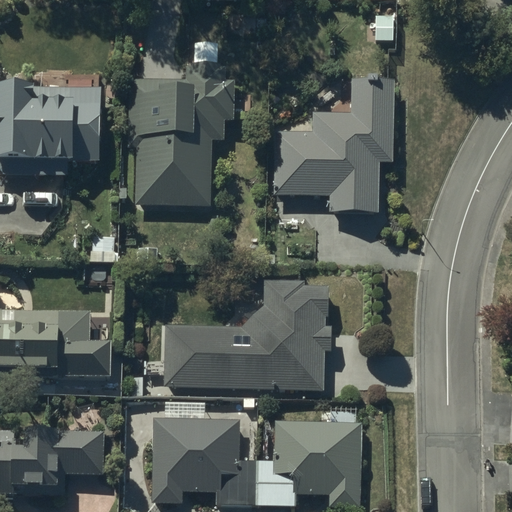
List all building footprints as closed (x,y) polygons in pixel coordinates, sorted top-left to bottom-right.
[(374,23),(374,43),(395,43),(395,23),(374,23)] [(185,86),(128,85),(128,152),(136,152),(136,212),(212,212),(213,147),(222,147),(223,128),(234,128),(234,88),(228,88),(228,74),(219,74),(220,47),(195,47),(195,71),(185,71),(185,86)] [(276,139),(274,201),(333,203),(333,218),(373,219),(374,200),(379,200),(380,159),(393,159),(395,87),(352,85),(351,124),(313,123),(312,140),(276,139)] [(100,170),(100,97),(0,95),(0,182),(68,183),(68,170),(100,170)] [(166,334),(164,395),(322,398),(323,357),(331,357),(331,334),(325,334),(325,324),(327,324),(328,295),(305,294),(305,290),(265,289),(264,316),(243,336),(166,334)] [(89,319),(0,315),(0,382),(20,383),(20,393),(41,393),(42,383),(72,384),(72,392),(105,393),(105,386),(110,386),(111,350),(89,350),(89,319)] [(240,428),(153,425),(151,509),(183,510),(184,498),(216,499),(215,511),(261,511),(294,511),(295,501),(330,502),(329,511),(358,511),(360,430),(356,430),(357,412),(331,411),(330,430),(274,428),(273,468),(239,468),(240,428)] [(12,437),(0,437),(0,502),(65,502),(65,482),(104,482),(104,438),(24,437),(24,448),(12,448),(12,437)]
